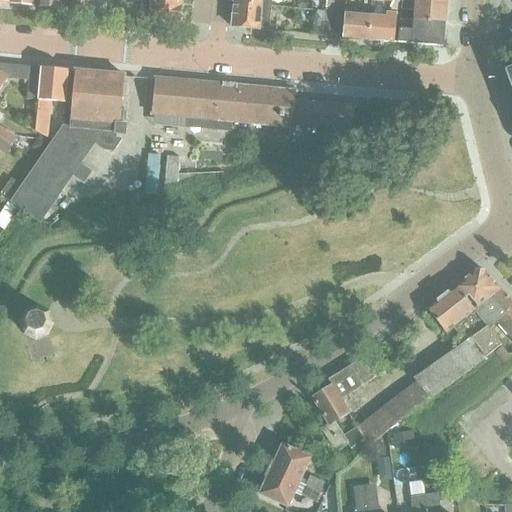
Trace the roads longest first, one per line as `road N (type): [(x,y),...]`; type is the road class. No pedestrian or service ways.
road 1 (residential): [(256,399),(505,219)]
road 2 (residential): [(469,74),(205,53)]
road 3 (residential): [(0,441),(162,434),(256,399)]
road 4 (residential): [(205,53),(0,35)]
road 5 (residential): [(505,219),(469,74)]
road 6 (residential): [(208,511),(256,399)]
